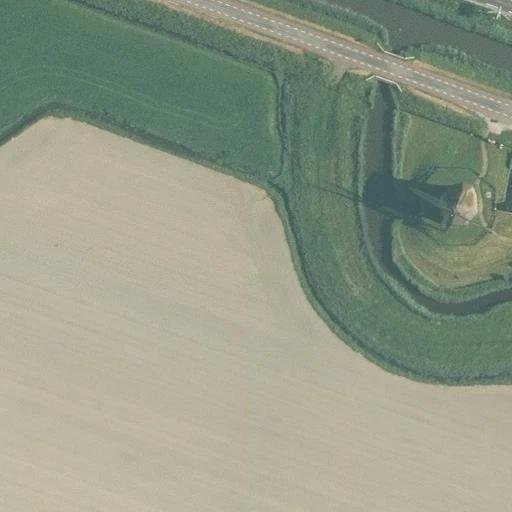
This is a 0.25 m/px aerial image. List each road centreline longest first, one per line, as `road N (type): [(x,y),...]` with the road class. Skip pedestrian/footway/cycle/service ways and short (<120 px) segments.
road 1 (track): [(511,337),(455,340),(405,328),(372,302),(342,255),(327,175),(330,87),(345,50)]
road 2 (unclassified): [(511,109),(201,0)]
